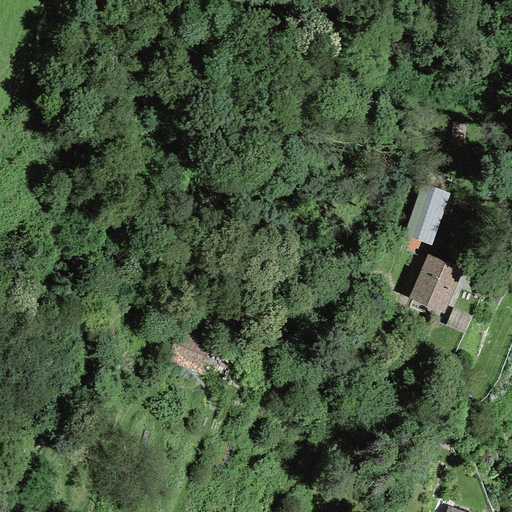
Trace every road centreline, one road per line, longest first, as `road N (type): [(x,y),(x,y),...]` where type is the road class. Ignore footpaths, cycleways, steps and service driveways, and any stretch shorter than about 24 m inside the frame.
road 1 (track): [(511,314),(438,448),(455,480)]
road 2 (track): [(505,0),(502,116),(511,149)]
